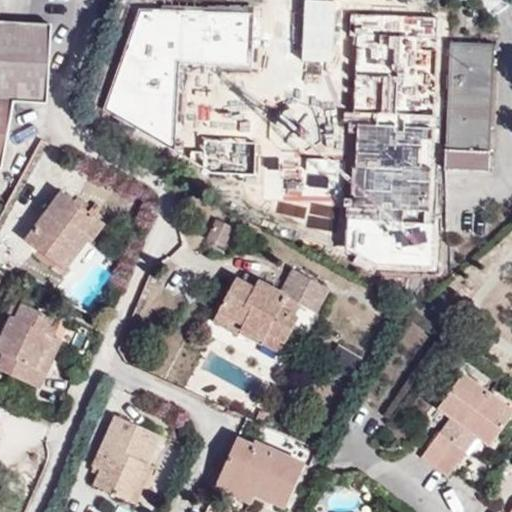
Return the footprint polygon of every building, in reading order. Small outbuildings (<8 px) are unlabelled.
[(252,68),(253,10),(205,9),(139,9),(106,110),(174,149),(180,63),(252,68)] [(434,252),(439,17),(351,15),(346,251),(434,252)] [(0,179),(2,177),(12,113),(44,112),(46,32),(0,31),(0,179)] [(447,39),(446,167),(491,167),(493,39),(447,39)] [(237,130),(236,190),(269,190),(269,207),(304,207),(304,225),(342,226),(342,165),(311,165),(311,146),(274,146),(274,130),(237,130)] [(88,230),(95,220),(87,213),(62,194),(25,243),(54,267),(80,231),(88,230)] [(95,220),(102,211),(94,205),(87,213),(95,220)] [(65,282),(104,227),(95,220),(88,230),(80,231),(54,267),(50,272),(65,282)] [(223,251),(231,231),(215,224),(207,245),(223,251)] [(287,297),(299,304),(315,313),(328,289),(294,271),(283,291),(260,278),(255,289),(236,279),(214,321),(241,335),(244,329),(262,338),(267,330),(287,340),(299,317),(294,314),(282,308),(287,297)] [(282,308),(294,314),(299,304),(287,297),(282,308)] [(13,324),(23,306),(12,301),(3,319),(9,322),(13,324)] [(51,339),(58,324),(23,306),(13,324),(9,322),(0,338),(0,374),(37,393),(44,376),(33,371),(49,338),(51,339)] [(244,329),(241,335),(262,346),(264,343),(280,353),(287,340),(267,330),(262,338),(244,329)] [(44,376),(60,343),(51,339),(49,338),(33,371),(44,376)] [(338,346),(328,364),(351,376),(360,359),(338,346)] [(462,428),(488,393),(463,374),(437,408),(448,417),(462,428)] [(486,446),(511,412),(511,411),(488,393),(462,428),(473,437),(486,446)] [(277,417),(262,411),(258,420),(272,427),(277,417)] [(143,460),(156,431),(112,412),(88,468),(96,471),(89,487),(122,501),(140,461),(143,460)] [(450,443),(462,428),(448,417),(437,433),(450,443)] [(462,452),(473,437),(462,428),(450,443),(462,452)] [(299,462),(248,438),(246,442),(224,431),(207,470),(251,491),(280,503),(299,462)] [(432,466),(450,443),(437,433),(424,451),(419,457),(432,466)] [(444,475),(462,452),(450,443),(432,466),(444,475)] [(321,468),(327,455),(313,448),(307,461),(321,468)] [(132,505),(151,463),(143,460),(140,461),(122,501),(132,505)] [(251,491),(207,470),(203,480),(247,499),(251,491)] [(511,511),(511,501),(503,511),(511,511)]
